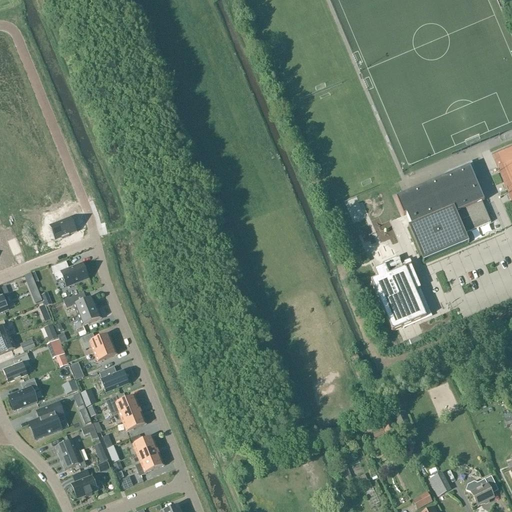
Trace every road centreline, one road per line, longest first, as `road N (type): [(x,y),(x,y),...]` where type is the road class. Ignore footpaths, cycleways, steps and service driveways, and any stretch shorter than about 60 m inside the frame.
road 1 (residential): [(185,481),(95,242)]
road 2 (residential): [(0,24),(12,28),(95,242)]
road 3 (residential): [(0,412),(11,437),(56,484),(67,511)]
